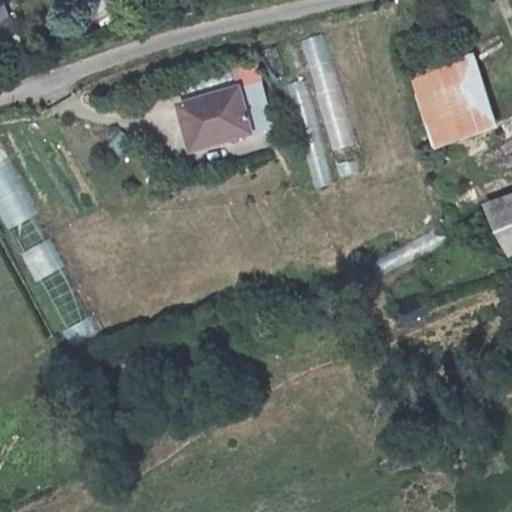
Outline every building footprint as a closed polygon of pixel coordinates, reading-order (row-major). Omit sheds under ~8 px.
[(5,0),(0,0),(0,20),(11,17),(5,0)] [(332,151),(357,144),(326,34),(301,41),(332,151)] [(302,80),(286,85),(293,105),(309,99),(302,80)] [(455,199),(481,192),(507,183),(474,82),(420,96),(455,199)] [(223,94),(164,113),(178,158),(237,139),(223,94)] [(0,130),(0,227),(27,220),(0,130)] [(120,132),(106,149),(118,159),(132,142),(120,132)] [(337,176),(359,173),(356,152),(335,155),(337,176)] [(511,190),(485,201),(511,251),(511,190)] [(383,276),(448,240),(441,228),(376,263),(383,276)] [(21,254),(49,307),(77,292),(49,239),(21,254)]
